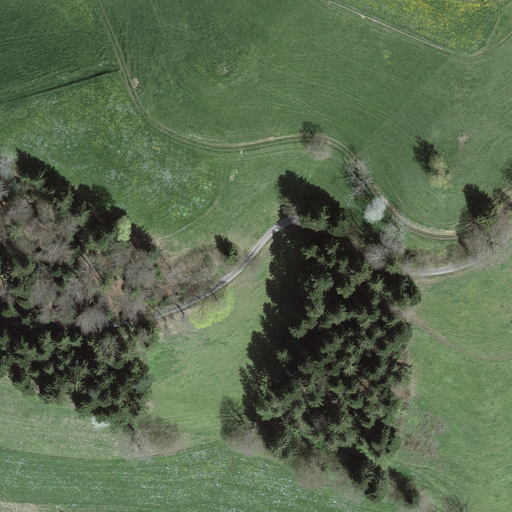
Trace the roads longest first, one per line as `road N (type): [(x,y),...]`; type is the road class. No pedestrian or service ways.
road 1 (track): [(0,319),(45,326),(151,316),(207,292),(290,220),(406,271),(465,265),(511,233)]
road 2 (track): [(511,207),(470,233),(431,237),(396,218),(352,158),(329,141),(217,149),(169,134),(142,113),(96,0)]
